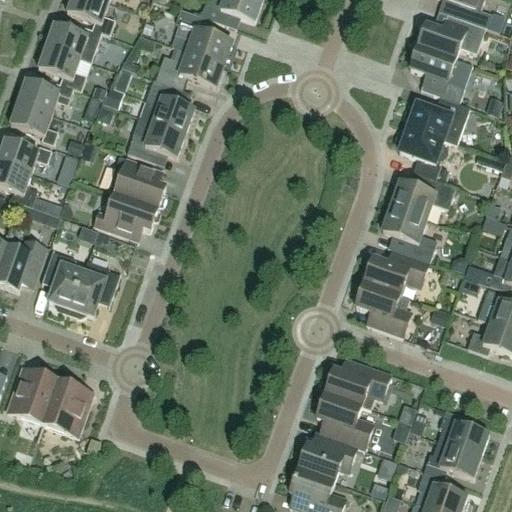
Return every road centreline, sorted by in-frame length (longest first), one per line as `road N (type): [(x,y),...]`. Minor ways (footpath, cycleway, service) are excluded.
road 1 (residential): [(130,368),(111,427),(259,480),(314,332)]
road 2 (residential): [(130,368),(222,121),(251,97),(312,91)]
road 3 (residential): [(314,332),(367,170),(363,141),(346,113),(312,91)]
road 4 (residential): [(314,332),(511,401)]
road 5 (residential): [(130,368),(0,321)]
